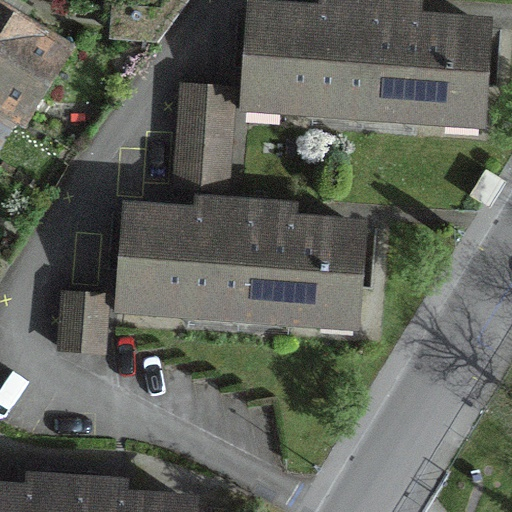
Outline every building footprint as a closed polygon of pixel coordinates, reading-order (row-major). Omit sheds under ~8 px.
[(109,0),(109,6),(168,11),(169,0),(109,0)] [(0,104),(25,120),(68,50),(0,7),(0,104)] [(489,28),(250,11),(244,101),(482,119),(489,28)] [(230,89),(185,86),(178,186),(223,189),(230,89)] [(505,179),(487,168),(471,193),(489,204),(505,179)] [(363,229),(125,212),(118,303),(357,320),(363,229)] [(105,296),(65,293),(61,348),(101,351),(105,296)] [(193,511),(194,504),(0,491),(0,511),(193,511)]
